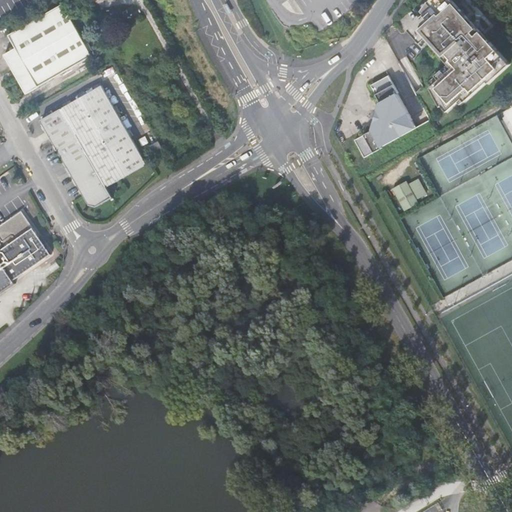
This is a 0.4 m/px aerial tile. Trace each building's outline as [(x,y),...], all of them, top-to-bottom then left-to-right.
[(492,80),(510,65),(452,0),(425,0),(401,21),(420,43),(427,37),(444,57),(446,55),(456,66),(446,74),(447,76),(441,81),(440,80),(430,88),(442,105),(447,112),(462,99),(465,102),(491,79),(492,80)] [(93,55),(63,4),(9,35),(16,48),(24,60),(12,67),(26,94),(93,55)] [(4,54),(12,67),(24,60),(16,48),(4,54)] [(371,133),(369,132),(352,141),(361,159),(378,150),(377,149),(412,130),(394,96),(395,95),(385,77),(367,87),(376,104),(379,104),(376,114),(372,114),(371,120),(372,121),(374,123),(371,133)] [(107,186),(146,163),(102,86),(42,121),(59,151),(88,204),(95,206),(112,196),(107,186)] [(163,149),(158,141),(150,146),(155,154),(163,149)] [(419,176),(395,188),(405,209),(420,201),(419,198),(428,193),(419,176)] [(0,225),(0,293),(16,282),(14,279),(51,253),(45,244),(47,242),(42,234),(40,236),(22,210),(0,225)]
